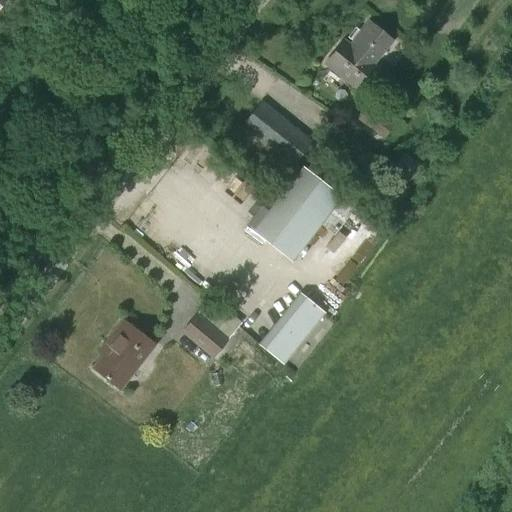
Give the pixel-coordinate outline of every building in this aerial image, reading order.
[(373,64),(391,41),(367,22),(350,44),(343,39),(324,63),(359,91),(378,68),(373,64)] [(291,165),(310,141),(261,102),(241,126),(291,165)] [(394,125),(369,106),(359,118),(384,138),(394,125)] [(353,139),(358,143),(354,148),(361,153),(365,148),(371,153),(380,141),(361,127),(353,139)] [(292,261),(321,223),(334,233),(354,208),(302,168),(253,231),(292,261)] [(305,298),(264,349),(281,363),(322,312),(305,298)] [(212,357),(227,340),(196,315),(182,331),(212,357)] [(119,389),(154,345),(123,320),(113,332),(118,336),(93,368),(119,389)]
